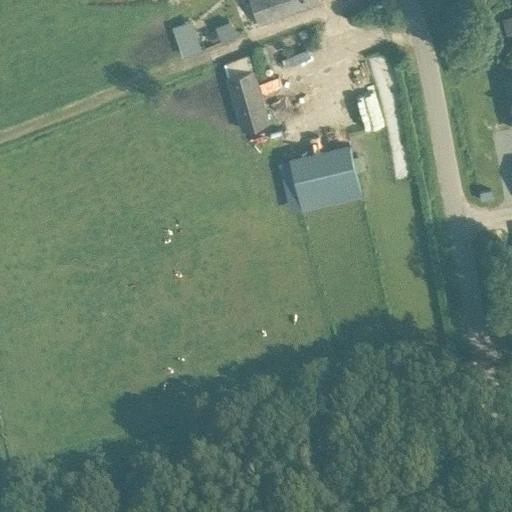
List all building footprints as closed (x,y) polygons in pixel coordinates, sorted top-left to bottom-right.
[(260,0),(267,20),(302,8),(321,1),(320,0),(260,0)] [(236,33),(229,18),(205,29),(198,14),(191,17),(204,47),(236,33)] [(181,53),(200,46),(190,17),(171,24),(181,53)] [(243,129),(250,127),(269,122),(253,68),(227,75),(243,129)] [(360,195),(349,141),(289,153),(301,207),(360,195)]
